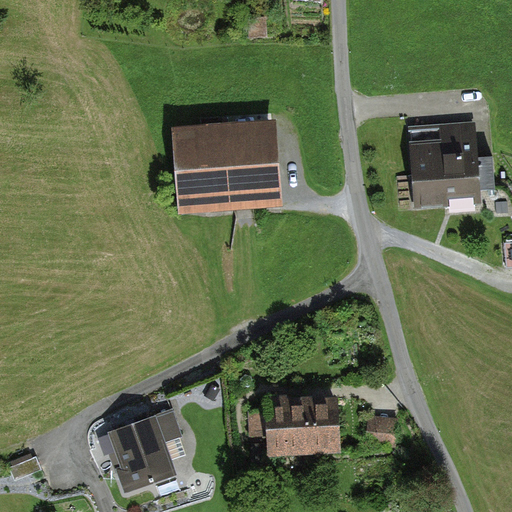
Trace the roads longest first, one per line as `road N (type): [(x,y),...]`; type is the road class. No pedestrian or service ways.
road 1 (unclassified): [(109,511),(77,442),(84,418),(375,270)]
road 2 (unclassified): [(375,270),(354,166),(340,0)]
road 3 (unclassified): [(465,511),(375,270)]
road 4 (track): [(511,284),(367,230)]
